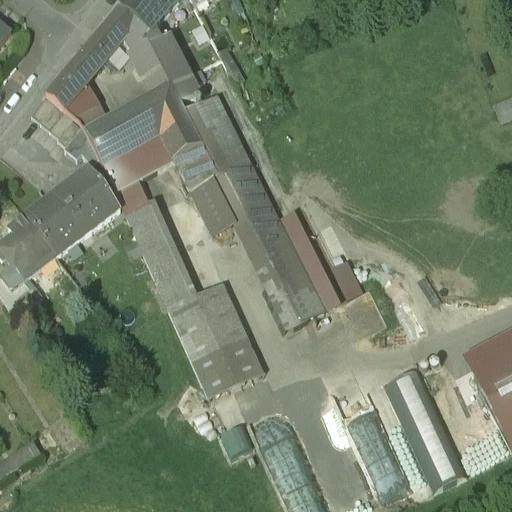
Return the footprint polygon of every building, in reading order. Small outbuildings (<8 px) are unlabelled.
[(131,0),(120,13),(137,29),(149,51),(160,45),(154,34),(183,0),(131,0)] [(79,61),(98,77),(123,46),(137,29),(120,13),(79,61)] [(0,29),(0,49),(10,38),(0,29)] [(107,127),(87,91),(66,117),(76,126),(83,135),(102,172),(102,173),(119,209),(123,221),(147,209),(139,186),(172,167),(189,197),(210,186),(286,338),(323,319),(217,102),(183,118),(179,110),(199,101),(194,92),(189,82),(168,41),(160,45),(149,51),(137,29),(123,46),(144,79),(141,80),(152,102),(107,127)] [(69,72),(89,89),(98,77),(79,61),(69,72)] [(66,117),(87,91),(89,89),(69,72),(46,101),(55,109),(66,117)] [(189,82),(194,92),(204,87),(199,77),(189,82)] [(511,100),(494,108),(502,125),(511,120),(511,100)] [(40,127),(55,109),(46,101),(31,120),(40,127)] [(64,117),(55,109),(40,127),(40,128),(49,135),(64,117)] [(73,124),(64,117),(49,135),(49,136),(58,143),(72,126),(73,124)] [(81,134),(72,126),(58,143),(57,145),(66,152),(66,153),(81,134)] [(98,166),(81,134),(66,153),(66,152),(64,155),(77,166),(81,160),(91,172),(98,166)] [(24,222),(56,264),(119,216),(87,174),(24,222)] [(167,314),(190,304),(147,209),(123,221),(167,314)] [(29,284),(56,264),(24,222),(7,235),(12,241),(0,250),(0,265),(1,266),(4,264),(12,275),(28,296),(35,291),(29,284)] [(30,298),(28,296),(12,275),(0,283),(0,302),(8,315),(30,298)] [(167,314),(191,369),(246,345),(221,290),(190,304),(167,314)] [(263,384),(246,345),(191,369),(209,408),(263,384)] [(511,368),(475,388),(511,458),(511,368)] [(381,391),(430,495),(460,481),(411,377),(381,391)] [(225,436),(230,459),(252,454),(247,431),(225,436)] [(11,461),(17,471),(38,458),(32,448),(11,461)] [(5,465),(12,475),(17,471),(11,461),(5,465)] [(0,481),(12,475),(5,465),(0,467),(0,481)]
